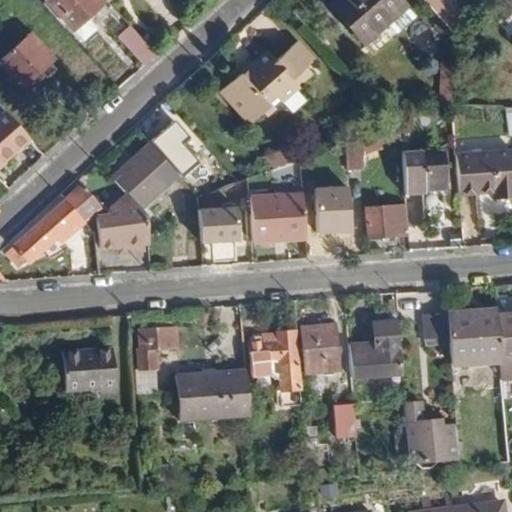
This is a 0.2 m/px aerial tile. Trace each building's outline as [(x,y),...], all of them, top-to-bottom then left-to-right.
[(102,2),(100,0),(47,0),(84,40),(99,28),(88,15),(102,2)] [(364,44),(408,5),(403,0),(335,0),(329,5),(364,44)] [(456,7),(449,0),(424,0),(454,35),(456,7)] [(375,56),(418,16),(408,5),(364,44),(375,56)] [(156,53),(129,24),(117,35),(144,63),(156,53)] [(0,61),(22,86),(54,59),(29,31),(0,57),(0,61)] [(313,57),(295,37),(274,57),(296,82),(309,69),(305,64),(313,57)] [(280,100),(299,84),(296,82),(274,57),(267,50),(242,73),(239,72),(220,90),(250,121),(277,97),(280,100)] [(441,103),(443,59),(431,58),(428,108),(441,103)] [(456,119),(454,103),(441,103),(443,120),(456,119)] [(0,160),(29,136),(5,109),(0,113),(0,160)] [(200,161),(182,142),(190,136),(175,118),(149,141),(178,173),(181,177),(200,161)] [(363,153),(401,140),(400,123),(350,140),(352,168),(365,167),(363,153)] [(140,206),(178,173),(149,141),(112,175),(140,206)] [(300,158),(291,147),(263,156),(273,167),(300,158)] [(511,196),(511,148),(455,152),(458,193),(492,190),(493,197),(511,196)] [(445,187),(444,149),(402,151),(404,189),(445,187)] [(100,203),(83,182),(65,198),(84,219),(100,203)] [(305,239),(303,191),(249,193),(253,241),(305,239)] [(60,240),(84,219),(65,198),(13,244),(28,260),(56,235),(60,240)] [(408,234),(405,203),(366,205),(368,237),(408,234)] [(213,229),(213,207),(201,208),(202,228),(213,229)] [(144,242),(141,221),(113,225),(112,217),(97,218),(101,247),(119,245),(144,242)] [(144,251),(144,242),(119,245),(120,254),(144,251)] [(497,307),(496,304),(446,309),(448,332),(448,342),(450,361),(500,358),(497,307)] [(511,370),(511,305),(497,307),(500,358),(501,371),(511,370)] [(448,332),(446,309),(423,311),(425,334),(448,332)] [(400,370),(396,314),(372,315),(374,337),(349,339),(351,374),(400,370)] [(338,365),(334,320),(301,322),(304,368),(338,365)] [(157,363),(156,344),(177,342),(176,322),(139,323),(140,343),(136,344),(136,363),(157,363)] [(303,401),(297,325),(271,327),(272,337),(263,337),(263,330),(248,331),(251,371),(271,371),(279,376),(281,402),(303,401)] [(448,342),(448,332),(425,334),(426,342),(448,342)] [(116,385),(113,342),(62,346),(65,385),(98,381),(99,386),(116,385)] [(248,410),(245,364),(175,369),(178,415),(248,410)] [(462,424),(460,386),(452,387),(454,420),(454,424),(462,424)] [(454,424),(454,420),(422,422),(419,396),(403,398),(405,428),(406,452),(407,460),(456,455),(454,424)] [(355,432),(353,398),(332,400),(335,434),(355,432)] [(406,452),(405,428),(394,429),(394,453),(406,452)] [(173,480),(172,457),(156,458),(157,481),(173,480)] [(308,474),(307,457),(298,457),(298,474),(308,474)] [(448,480),(446,465),(438,466),(440,482),(448,480)] [(488,511),(487,500),(438,506),(439,511),(488,511)]
